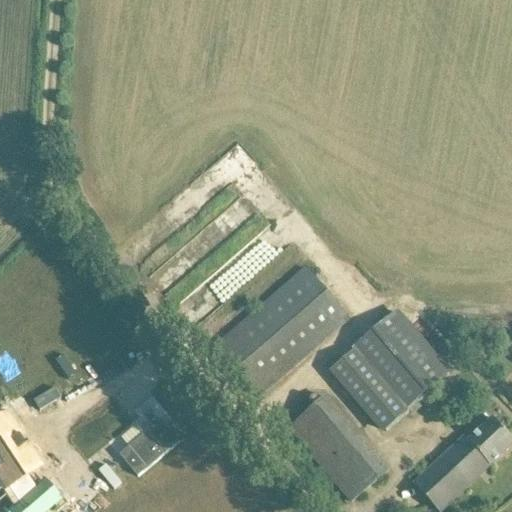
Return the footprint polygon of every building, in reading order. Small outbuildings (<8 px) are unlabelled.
[(258,399),(273,386),(350,320),(306,270),(215,349),(258,399)] [(399,310),(329,372),(383,435),(453,373),(399,310)] [(511,334),(502,344),(511,354),(511,334)] [(153,358),(43,414),(93,511),(180,511),(192,511),(195,511),(175,509),(187,502),(187,497),(194,493),(187,479),(203,471),(201,493),(215,486),(223,500),(224,495),(153,358)] [(352,503),(389,472),(325,398),(289,430),(352,503)] [(7,417),(0,421),(0,478),(7,489),(8,488),(18,505),(10,511),(47,511),(58,503),(43,485),(38,489),(28,475),(40,467),(7,417)] [(442,511),(511,446),(511,439),(502,429),(493,419),(472,439),(469,435),(430,472),(415,485),(439,511),(442,511)]
